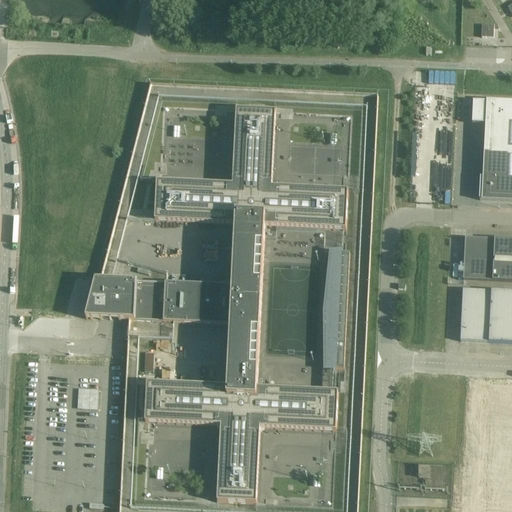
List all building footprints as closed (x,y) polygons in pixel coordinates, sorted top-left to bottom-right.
[(493,39),(494,26),(482,26),(481,38),(493,39)] [(511,104),(484,103),(474,103),(472,125),(490,126),(488,179),(481,179),(480,201),(511,202),(511,104)] [(95,283),(85,322),(134,324),(163,325),(173,326),(230,329),(227,390),(147,386),(145,425),(221,429),(217,505),(256,507),(260,431),(336,434),(338,397),(338,395),(257,392),(265,228),(325,231),(343,232),(346,232),(348,194),(348,193),(272,189),(276,113),(274,113),(237,111),(233,188),(156,184),(155,223),(236,226),(232,290),(166,286),(165,286),(165,287),(136,285),(95,283)] [(511,283),(511,241),(465,239),(463,281),(511,283)] [(327,371),(334,372),(335,372),(335,371),(345,371),(350,255),(342,255),(341,255),(341,254),(333,253),(327,312),(327,371)] [(511,345),(511,293),(463,291),(460,343),(511,345)] [(153,375),(154,356),(146,356),(145,374),(153,375)] [(79,391),(78,410),(97,412),(98,392),(79,391)] [(430,469),(419,468),(419,479),(430,480),(430,469)]
